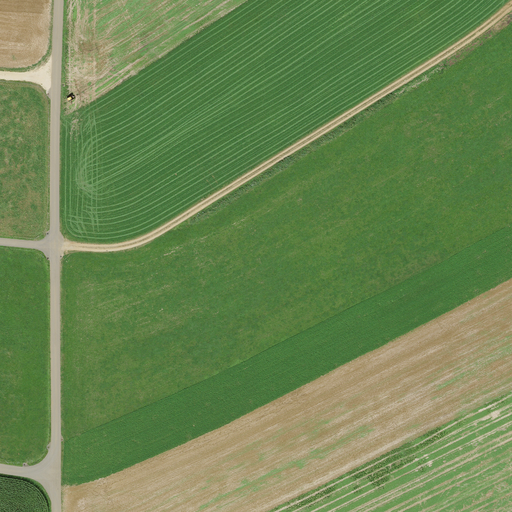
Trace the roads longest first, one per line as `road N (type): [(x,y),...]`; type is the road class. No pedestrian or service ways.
road 1 (track): [(511,5),(460,46),(150,235),(111,250),(53,247)]
road 2 (unclassified): [(57,77),(53,479)]
